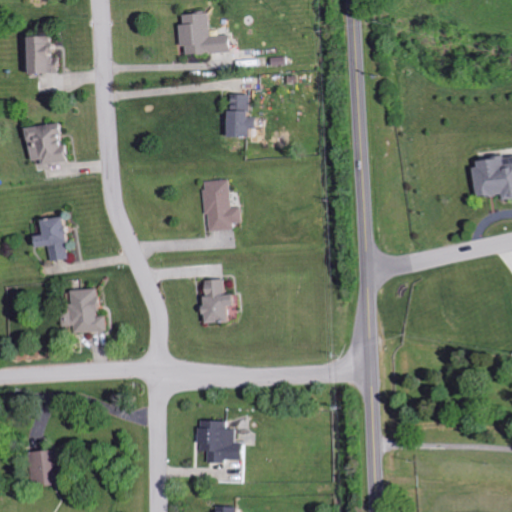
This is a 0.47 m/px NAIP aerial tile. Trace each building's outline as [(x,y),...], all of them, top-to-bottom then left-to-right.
[(193,54),(237,52),(237,35),(216,36),(215,13),(190,15),(190,24),(187,24),(188,47),(192,47),(193,54)] [(41,74),(67,73),(66,36),(40,37),(41,74)] [(237,136),(259,137),(260,128),(268,129),(269,118),(257,118),(258,95),(242,95),(242,110),(238,110),(237,136)] [(36,127),(40,161),(49,160),(49,164),(77,161),(72,123),(36,127)] [(511,157),(486,159),(487,196),(511,196),(511,199),(511,198),(511,157)] [(248,207),(238,208),(237,180),(211,181),(213,231),(241,230),(241,223),(249,223),(248,207)] [(57,261),(75,259),(73,244),(79,243),(77,217),(53,220),(55,235),(46,236),(47,249),(56,248),(57,261)] [(233,295),(232,279),(213,280),(215,323),(239,322),(239,307),(246,306),(246,295),(233,295)] [(79,290),(80,314),(70,315),(71,327),(81,327),(81,333),(114,332),(114,315),(108,315),(107,289),(79,290)] [(206,451),(214,451),(214,461),(255,462),(256,446),(245,446),(245,430),(235,429),(235,422),(207,421),(206,451)] [(66,452),(42,451),(40,485),(65,486),(66,452)]
